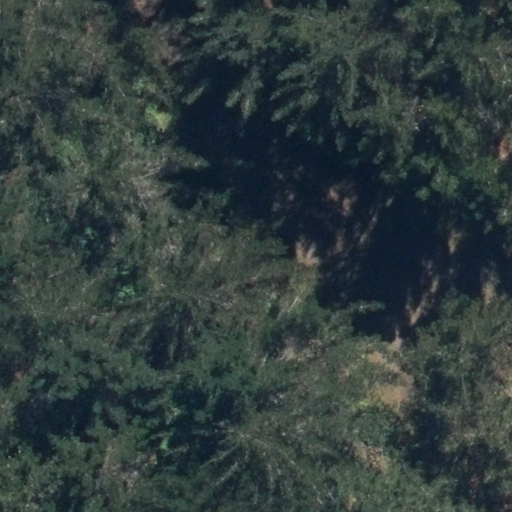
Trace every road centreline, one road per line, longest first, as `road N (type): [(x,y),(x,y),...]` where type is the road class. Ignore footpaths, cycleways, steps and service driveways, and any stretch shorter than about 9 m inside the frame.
road 1 (track): [(511,507),(437,429),(148,0)]
road 2 (track): [(297,231),(511,260)]
